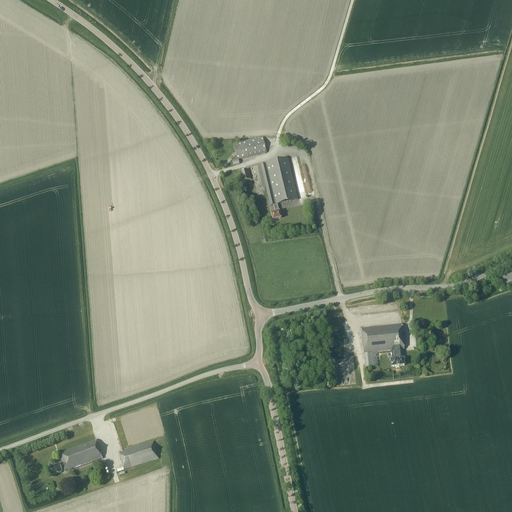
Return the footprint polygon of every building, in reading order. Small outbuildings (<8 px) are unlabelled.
[(266,153),(263,138),(233,144),(237,160),(266,153)] [(297,200),(288,158),(260,165),(270,206),(273,205),(275,212),(271,213),(272,220),(281,218),(279,211),(277,204),(297,200)] [(251,179),(248,169),(241,171),(244,181),(251,179)] [(502,287),(510,284),(511,286),(511,285),(511,269),(497,276),(502,287)] [(404,349),(402,324),(361,329),(363,354),(364,353),(365,368),(377,366),(375,352),(391,350),(392,359),(390,359),(391,367),(405,365),(404,358),(403,358),(403,350),(404,349)] [(102,459),(96,440),(59,452),(63,462),(49,466),(52,474),(68,469),(69,470),(102,459)] [(158,459),(153,442),(119,453),(124,470),(136,466),(158,459)]
